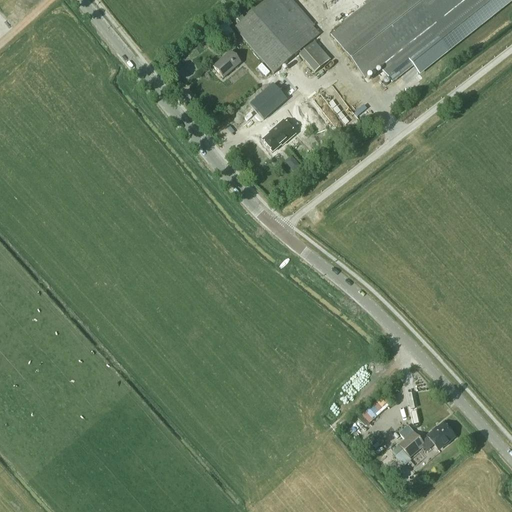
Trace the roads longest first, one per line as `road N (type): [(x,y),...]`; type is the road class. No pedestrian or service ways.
road 1 (secondary): [(511,459),(382,317),(278,230)]
road 2 (secondary): [(278,230),(80,0)]
road 3 (unclassified): [(278,230),(511,49)]
